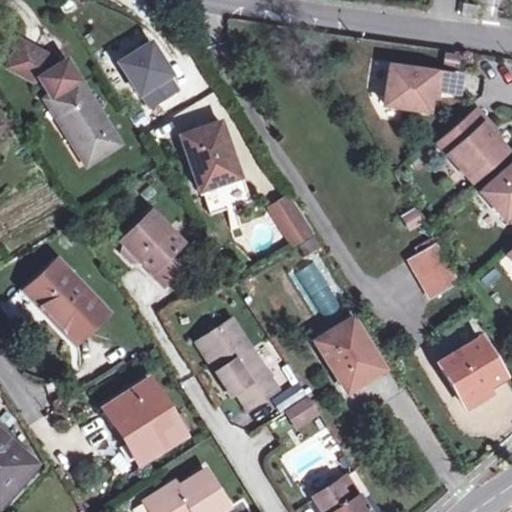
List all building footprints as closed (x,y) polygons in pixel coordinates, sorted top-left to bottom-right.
[(479,5),(466,3),(465,13),(478,15),(479,5)] [(147,40),(114,61),(136,95),(140,93),(150,107),(179,89),(147,40)] [(21,75),(32,52),(17,45),(7,68),(21,75)] [(32,52),(21,75),(35,82),(39,79),(42,81),(51,96),(44,100),(78,152),(81,150),(89,163),(118,145),(76,80),(74,81),(63,64),(60,65),(32,52)] [(429,95),(430,87),(439,88),(456,91),(459,75),(389,63),(383,101),(426,108),(429,95)] [(439,88),(430,87),(429,95),(437,97),(439,88)] [(473,130),(480,123),(470,112),(463,119),(473,130)] [(504,150),(480,123),(473,130),(463,119),(437,142),(470,180),(504,150)] [(184,138),(201,193),(241,180),(223,125),(184,138)] [(511,161),(480,191),(503,217),(507,214),(511,219),(511,161)] [(303,223),(280,185),(261,196),(285,234),(303,223)] [(405,231),(421,224),(413,207),(398,213),(405,231)] [(163,283),(187,260),(175,248),(182,241),(152,211),(122,239),(142,261),(163,283)] [(428,295),(456,278),(431,235),(412,246),(416,252),(407,258),(414,271),(423,266),(429,276),(420,281),(428,295)] [(131,264),(142,261),(122,239),(119,250),(131,264)] [(191,250),(182,241),(175,248),(187,260),(191,250)] [(26,289),(74,341),(105,313),(56,260),(26,289)] [(311,260),(293,273),(323,318),(342,305),(311,260)] [(215,359),(208,364),(223,389),(231,384),(242,402),(273,382),(228,310),(197,329),(215,359)] [(382,370),(351,322),(318,342),(340,377),(356,367),(365,381),(382,370)] [(215,359),(197,329),(189,334),(208,364),(215,359)] [(459,403),(503,376),(479,336),(435,363),(459,403)] [(356,367),(340,377),(348,391),(365,381),(356,367)] [(148,382),(108,409),(143,463),(185,436),(148,382)] [(304,391),(282,405),(294,422),(315,409),(304,391)] [(34,463),(0,433),(0,496),(2,498),(34,463)] [(226,511),(229,510),(206,473),(178,490),(175,485),(146,503),(151,511),(226,511)] [(325,511),(367,511),(345,476),(315,495),(325,511)]
